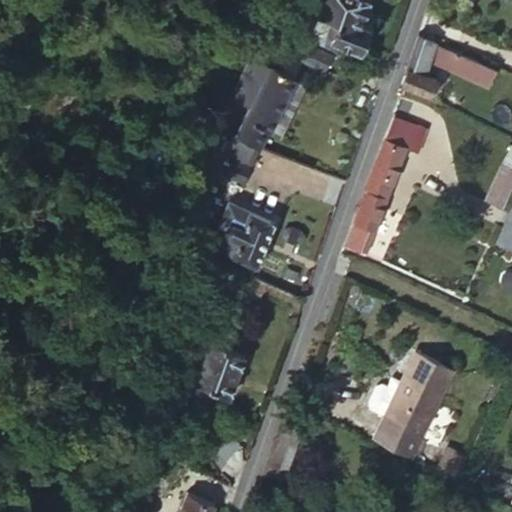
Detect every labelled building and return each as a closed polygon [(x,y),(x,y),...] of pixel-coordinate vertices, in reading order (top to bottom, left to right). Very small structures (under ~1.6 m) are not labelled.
[(366,4),(355,0),(308,0),(296,36),(354,57),(364,30),(358,28),(366,4)] [(277,22),(271,40),(286,44),(292,29),(277,22)] [(488,66),(412,34),(393,84),(398,86),(425,99),(433,79),(424,75),(434,54),(483,76),(488,66)] [(298,49),(292,63),(319,76),(325,59),(298,49)] [(231,139),(256,148),(264,127),(286,77),(292,63),(267,53),(231,139)] [(286,77),(264,127),(279,133),(300,83),(286,77)] [(411,124),(387,115),(338,249),(352,254),(358,235),(362,236),(396,150),(400,151),(411,124)] [(247,166),(256,148),(231,139),(226,137),(219,154),(247,166)] [(484,197),(502,205),(511,180),(511,140),(508,138),(484,197)] [(315,170),(306,193),(320,199),(328,176),(315,170)] [(252,272),(270,224),(224,206),(216,228),(223,232),(213,257),(252,272)] [(233,280),(215,312),(231,320),(248,287),(233,280)] [(176,379),(187,384),(203,342),(193,338),(187,348),(179,367),(176,379)] [(193,387),(227,403),(247,358),(224,348),(212,344),(193,387)] [(402,381),(386,416),(375,441),(412,459),(431,415),(438,403),(453,368),(416,350),(402,381)] [(386,416),(402,381),(392,377),(386,390),(381,388),(375,390),(369,404),(371,409),(386,416)] [(450,444),(439,467),(460,477),(471,454),(450,444)] [(189,469),(180,492),(191,497),(223,510),(231,488),(189,469)] [(191,497),(185,511),(221,511),(223,510),(191,497)]
